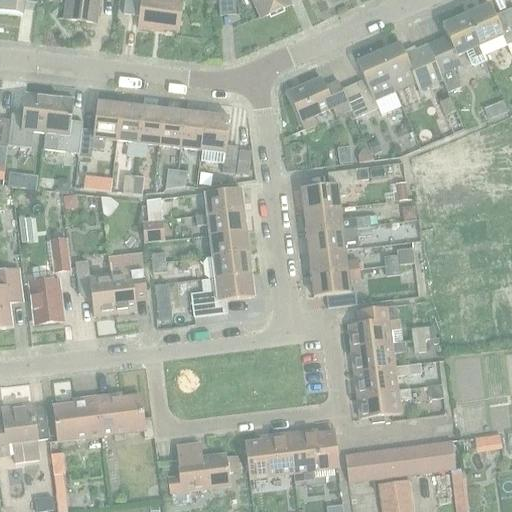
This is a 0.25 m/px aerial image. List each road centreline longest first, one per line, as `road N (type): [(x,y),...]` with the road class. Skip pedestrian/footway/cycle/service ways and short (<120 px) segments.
road 1 (residential): [(149,354),(159,416),(176,430),(340,410),(327,334),(288,335)]
road 2 (residential): [(288,335),(253,78)]
road 3 (residential): [(253,78),(219,82),(0,58)]
road 4 (residential): [(421,0),(253,78)]
road 5 (residential): [(149,354),(0,371)]
road 6 (residential): [(288,335),(149,354)]
